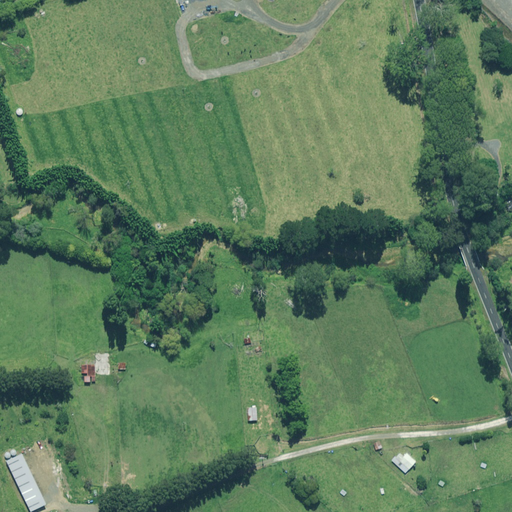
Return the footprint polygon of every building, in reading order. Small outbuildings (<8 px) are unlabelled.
[(85,383),(98,381),(95,364),(81,367),(83,374),(84,374),(84,376),(85,383)] [(248,421),(258,421),(257,408),(247,408),(248,421)] [(382,448),(381,441),(374,443),(375,450),(382,448)] [(406,473),(417,462),(407,453),(404,457),(400,454),(393,461),(406,473)] [(30,511),(31,511),(47,505),(22,454),(6,462),(30,511)]
